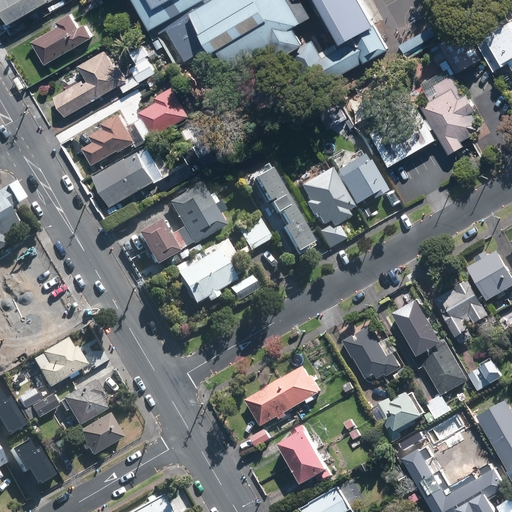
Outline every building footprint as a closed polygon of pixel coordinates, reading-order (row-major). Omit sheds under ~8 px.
[(0,0),(0,3),(11,23),(51,0),(0,0)] [(85,0),(91,10),(104,3),(102,0),(85,0)] [(309,0),(336,49),(321,57),(312,40),(290,52),(311,90),(363,62),(364,63),(388,49),(380,35),(388,30),(371,0),(132,0),(149,30),(157,25),(161,31),(168,26),(191,65),(216,50),(227,70),(270,45),(277,58),(302,43),(293,26),(310,17),(300,0),(309,0)] [(50,10),(61,4),(59,1),(48,7),(50,10)] [(47,64),(94,36),(86,23),(80,26),(73,13),(58,21),(61,26),(34,42),(47,64)] [(431,25),(398,44),(403,53),(444,29),(438,17),(429,22),(431,25)] [(511,30),(489,44),(503,68),(510,64),(511,66),(511,30)] [(454,72),(480,57),(466,31),(452,39),(449,33),(436,40),(454,72)] [(66,115),(121,83),(125,91),(141,82),(141,81),(157,72),(148,55),(150,54),(149,52),(150,51),(154,56),(158,54),(155,49),(153,50),(151,45),(146,48),(143,43),(130,51),(137,63),(131,66),(135,73),(128,77),(119,62),(116,64),(106,48),(79,64),(88,80),(84,81),(83,79),(55,95),(66,115)] [(420,105),(448,153),(463,144),(461,140),(476,132),(478,122),(470,109),(473,107),(465,93),(463,94),(451,74),(433,85),(436,91),(427,96),(429,100),(420,105)] [(25,87),(19,75),(13,79),(20,89),(25,87)] [(156,76),(149,80),(151,86),(159,82),(156,76)] [(129,125),(121,111),(103,122),(105,126),(92,134),(96,140),(85,146),(95,164),(120,149),(121,150),(137,141),(139,145),(191,116),(174,86),(156,96),(159,100),(141,110),(144,116),(129,125)] [(328,128),(346,117),(336,101),(318,112),(328,128)] [(385,159),(433,132),(416,102),(368,129),(385,159)] [(191,176),(210,165),(201,149),(182,160),(191,176)] [(112,205),(156,180),(140,151),(127,158),(126,157),(95,175),(112,205)] [(365,162),(361,155),(334,171),(337,178),(336,178),(352,206),(360,201),(362,205),(384,192),(366,161),(365,162)] [(311,238),(271,168),(269,170),(267,166),(250,176),(252,179),(250,181),(270,216),(272,216),(278,227),(275,229),(291,257),(296,255),(297,256),(312,247),(308,240),(311,238)] [(348,217),(345,211),(352,207),(329,168),(297,186),(306,201),(303,204),(310,217),(314,215),(320,226),(327,221),(329,226),(318,232),(328,249),(345,239),(337,224),(348,217)] [(227,226),(202,183),(168,202),(184,228),(166,239),(156,221),(133,235),(152,267),(193,243),(194,245),(227,226)] [(0,251),(10,246),(4,237),(22,226),(12,209),(19,205),(8,187),(0,191),(0,251)] [(250,251),(273,238),(261,217),(238,230),(250,251)] [(176,274),(194,305),(206,298),(208,302),(218,296),(215,292),(235,281),(217,250),(176,274)] [(511,285),(511,277),(497,252),(488,257),(485,252),(475,258),(477,263),(467,269),(486,301),(511,285)] [(0,311),(37,291),(20,262),(0,274),(0,311)] [(236,303),(259,289),(251,276),(228,290),(236,303)] [(479,323),(487,319),(486,317),(488,315),(468,279),(454,287),(455,288),(435,299),(444,314),(442,314),(455,338),(457,337),(461,344),(473,337),(465,323),(472,319),(474,323),(478,321),(479,323)] [(0,365),(67,325),(51,298),(0,328),(0,334),(5,343),(0,345),(0,365)] [(468,380),(443,337),(439,340),(416,300),(392,314),(415,353),(411,355),(419,368),(424,366),(441,395),(468,380)] [(354,358),(366,379),(374,375),(377,379),(385,374),(386,376),(401,368),(393,354),(387,357),(379,343),(381,342),(372,325),(343,341),(353,359),(354,358)] [(49,386),(88,364),(77,345),(74,347),(68,336),(42,351),(43,352),(33,358),(39,368),(38,368),(49,386)] [(492,360),(469,373),(478,389),(501,377),(492,360)] [(287,391),(295,404),(318,391),(318,390),(320,388),(311,374),(309,375),(303,365),(281,377),(282,380),(283,381),(283,382),(284,384),(284,385),(285,387),(286,388),(288,389),(287,391)] [(395,379),(408,372),(405,366),(397,371),(398,372),(393,375),(395,379)] [(260,425),(295,404),(287,391),(288,389),(286,388),(285,387),(284,385),(284,384),(283,382),(283,381),(282,380),(281,377),(244,399),(260,425)] [(78,426),(108,409),(100,395),(103,393),(95,379),(62,398),(78,426)] [(353,388),(350,382),(342,385),(346,392),(353,388)] [(25,409),(41,400),(34,389),(19,398),(25,409)] [(0,391),(0,419),(9,436),(27,426),(11,398),(7,400),(2,390),(0,391)] [(422,416),(408,392),(395,399),(396,400),(393,402),(390,397),(378,404),(379,405),(372,409),(391,443),(402,437),(400,432),(415,424),(413,421),(422,416)] [(431,410),(436,419),(451,410),(442,395),(427,403),(431,410)] [(56,406),(51,397),(33,408),(39,416),(56,406)] [(477,418),(509,472),(507,472),(511,480),(511,411),(506,401),(477,418)] [(431,422),(436,419),(431,410),(427,413),(431,422)] [(110,414),(79,432),(85,443),(82,445),(85,450),(88,448),(93,456),(124,438),(110,414)] [(347,428),(354,425),(350,418),(343,422),(347,428)] [(292,465),(318,450),(307,432),(308,432),(304,426),(292,432),(295,437),(281,446),(292,465)] [(255,445),(270,437),(264,428),(250,436),(255,445)] [(357,429),(350,432),(354,439),(361,435),(357,429)] [(14,448),(26,469),(30,466),(39,483),(57,474),(42,445),(38,447),(32,438),(14,448)] [(59,449),(66,445),(62,438),(55,442),(59,449)] [(433,511),(497,511),(489,496),(503,488),(493,469),(451,493),(425,447),(403,459),(433,511)] [(318,450),(292,465),(304,486),(318,478),(321,482),(333,476),(330,470),(329,470),(318,450)] [(338,485),(300,507),(303,511),(342,511),(351,507),(338,485)] [(173,511),(161,493),(129,511),(173,511)] [(411,502),(418,498),(416,494),(408,498),(411,502)]
